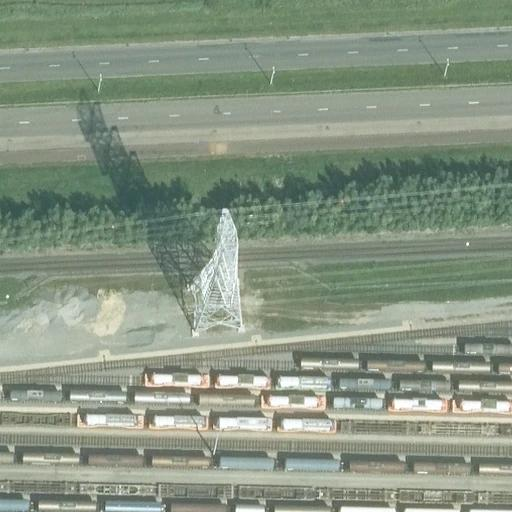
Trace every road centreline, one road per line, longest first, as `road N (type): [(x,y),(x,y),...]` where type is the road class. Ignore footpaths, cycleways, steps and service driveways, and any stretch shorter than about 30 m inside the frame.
road 1 (primary): [(0,125),(511,102)]
road 2 (primary): [(511,52),(0,69)]
